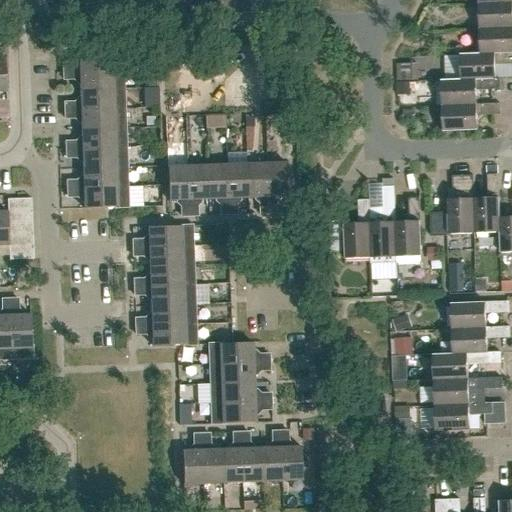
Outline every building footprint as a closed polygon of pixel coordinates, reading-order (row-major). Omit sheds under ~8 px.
[(511,28),(511,3),(478,5),(479,30),(511,28)] [(250,5),(200,6),(200,26),(234,25),(234,17),(236,17),(240,13),(250,13),(250,5)] [(511,54),(511,28),(479,30),(480,55),(511,54)] [(63,72),(124,70),(123,49),(110,49),(110,50),(78,51),(79,59),(77,59),(73,63),(62,64),(63,72)] [(495,80),(496,79),(495,66),(511,64),(511,54),(480,55),(460,56),(461,81),(495,80)] [(80,91),(124,89),(124,70),(63,72),(63,80),(73,79),(77,83),(80,83),(80,91)] [(499,90),(499,79),(496,79),(495,80),(461,81),(441,81),(435,82),(436,107),(442,107),(477,106),(477,105),(476,91),(499,90)] [(64,111),(125,109),(124,89),(80,91),(80,98),(78,98),(74,102),(64,103),(64,111)] [(477,106),(442,107),(443,132),(478,131),(477,116),(500,115),(499,104),(477,105),(477,106)] [(81,130),(126,128),(125,109),(64,111),(65,119),(75,118),(79,122),(81,122),(81,130)] [(65,150),(126,148),(126,128),(81,130),(81,137),(79,137),(75,141),(65,142),(65,150)] [(83,169),(127,167),(126,148),(65,150),(66,158),(76,157),(80,161),(82,161),(83,169)] [(265,164),(267,213),(275,213),(274,203),(279,199),(279,197),(286,197),(285,163),(265,164)] [(259,214),(267,213),(265,164),(245,165),(247,198),(254,198),(254,200),(258,203),(259,214)] [(219,215),(228,215),(226,165),(207,166),(208,199),(214,199),(214,201),(219,205),(219,215)] [(240,198),(247,198),(245,165),(226,165),(228,215),(236,214),(235,204),(240,200),(240,198)] [(181,216),(189,216),(187,166),(167,167),(168,201),(176,200),(176,202),(180,206),(181,216)] [(200,200),(208,199),(207,166),(187,166),(189,216),(197,216),(196,205),(201,202),(200,200)] [(67,189),(128,187),(127,167),(83,169),(83,177),(81,177),(77,181),(67,181),(67,189)] [(497,168),(486,168),(486,176),(497,176),(497,168)] [(486,176),(487,199),(473,200),(472,200),(474,235),(499,234),(500,234),(499,219),(498,176),(486,176)] [(472,200),(473,200),(472,177),(452,178),(453,189),(447,190),(449,235),(474,235),(472,200)] [(128,187),(67,189),(67,197),(77,197),(82,200),(84,200),(84,209),(115,208),(128,208),(128,207),(128,187)] [(394,223),(395,223),(394,188),(383,188),(384,214),(370,214),(370,224),(369,224),(371,259),(370,259),(370,265),(397,264),(397,258),(396,258),(394,223)] [(7,212),(31,211),(30,199),(7,200),(7,212)] [(409,223),(395,223),(394,223),(396,258),(397,258),(397,264),(422,263),(419,199),(408,199),(409,223)] [(369,224),(370,224),(370,214),(369,201),(358,201),(359,224),(345,225),(345,223),(330,223),(331,253),(345,253),(345,260),(370,259),(371,259),(369,224)] [(8,224),(31,223),(31,211),(7,212),(8,224)] [(431,237),(447,237),(446,213),(430,213),(431,237)] [(511,218),(499,219),(500,234),(499,234),(500,253),(511,252),(511,218)] [(8,236),(32,235),(31,223),(8,224),(8,236)] [(133,248),(193,247),(192,226),(179,226),(179,227),(148,228),(148,236),(146,236),(142,240),(132,240),(133,248)] [(9,247),(32,247),(32,235),(8,236),(9,247)] [(32,247),(9,247),(9,260),(33,259),(32,247)] [(149,268),(193,266),(193,247),(133,248),(133,256),(143,256),(147,260),(149,260),(149,268)] [(134,288),(194,285),(193,266),(149,268),(149,275),(147,275),(143,279),(134,280),(134,288)] [(150,306),(195,305),(194,285),(134,288),(134,296),(144,296),(148,299),(150,299),(150,306)] [(210,314),(220,314),(221,286),(210,286),(210,314)] [(9,300),(12,360),(33,359),(32,346),(31,315),(22,315),(22,313),(18,309),(17,299),(9,300)] [(0,360),(12,360),(9,300),(1,300),(2,310),(0,311),(0,360)] [(486,328),(486,327),(486,314),(510,313),(509,302),(451,304),(452,330),(486,328)] [(135,327),(195,324),(195,305),(150,306),(151,315),(149,315),(145,319),(135,319),(135,327)] [(195,324),(135,327),(135,335),(145,335),(150,339),(152,339),(152,346),(183,345),(196,345),(195,324)] [(487,354),(487,353),(487,338),(511,338),(510,327),(486,327),(486,328),(452,330),(453,354),(453,355),(487,354)] [(412,338),(394,338),(394,355),(412,355),(412,338)] [(208,365),(268,362),(268,355),(258,355),(254,351),(252,351),(252,343),(231,344),(220,344),(220,343),(207,344),(208,365)] [(468,380),(468,365),(502,364),(501,352),(487,353),(487,354),(453,355),(453,354),(433,355),(434,381),(468,380)] [(209,384),(253,383),(253,375),(255,375),(259,371),(269,370),(268,362),(208,365),(209,384)] [(469,404),(485,404),(485,390),(503,390),(502,378),(468,380),(434,381),(434,406),(469,405),(469,404)] [(209,403),(270,402),(270,394),(260,394),(255,390),(253,390),(253,383),(209,384),(209,403)] [(270,402),(209,403),(210,424),(223,424),(223,423),(254,422),(254,414),(256,414),(260,410),(270,409),(270,402)] [(469,405),(434,406),(435,432),(470,431),(469,416),(493,415),(493,404),(485,404),(469,404),(469,405)] [(409,417),(408,407),(395,407),(395,418),(409,417)] [(261,482),(280,481),(279,431),(271,432),(271,442),(267,446),(267,448),(260,448),(261,482)] [(279,431),(280,481),(301,480),(300,447),(292,447),(292,445),(287,441),(287,431),(279,431)] [(261,482),(260,448),(253,448),(252,446),(248,442),(248,432),(240,433),(242,483),(261,482)] [(222,483),(242,483),(240,433),(232,433),(232,443),(228,447),(228,449),(221,449),(222,483)] [(182,485),(203,484),(200,434),(193,434),(193,444),(189,448),(189,451),(181,451),(182,485)] [(222,483),(221,449),(212,450),(212,448),(208,444),(208,434),(200,434),(203,484),(222,483)] [(484,511),(484,499),(474,499),(474,511),(484,511)] [(458,511),(459,500),(436,500),(436,511),(458,511)] [(511,511),(511,501),(499,502),(499,511),(511,511)]
